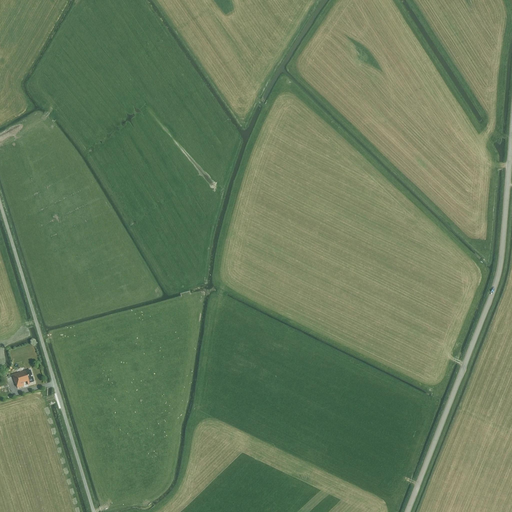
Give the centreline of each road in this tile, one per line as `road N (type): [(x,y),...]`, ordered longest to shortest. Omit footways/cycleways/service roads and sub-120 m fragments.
road 1 (tertiary): [(407,511),(497,278),(511,132)]
road 2 (unclassified): [(93,511),(0,200)]
